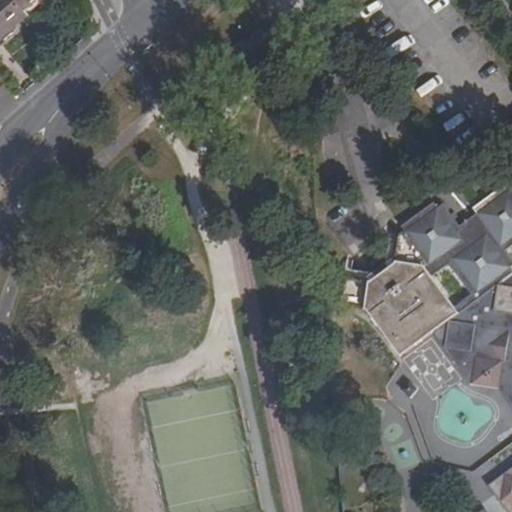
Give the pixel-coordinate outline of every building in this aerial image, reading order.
[(16,0),(0,0),(0,36),(2,35),(7,31),(29,14),(25,9),(21,5),(16,0)] [(35,0),(27,0),(21,5),(25,9),(35,0)] [(323,64),(309,43),(287,58),(302,79),(323,64)] [(511,511),(511,257),(508,251),(511,247),(511,174),(511,181),(475,208),(479,212),(460,225),(444,204),(439,208),(435,203),(403,226),(407,231),(400,236),(396,265),(391,269),(387,265),(376,272),(379,277),(370,284),(363,283),(359,306),(367,306),(403,354),(434,332),(472,384),(501,387),(511,403),(511,469),(491,484),(510,511),(511,511)] [(343,303),(359,306),(363,283),(346,280),(343,303)]
